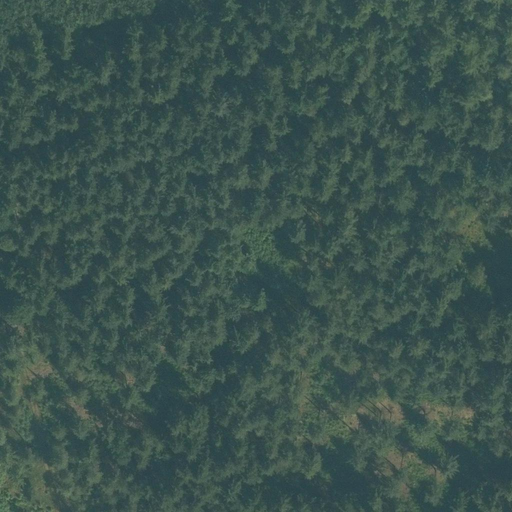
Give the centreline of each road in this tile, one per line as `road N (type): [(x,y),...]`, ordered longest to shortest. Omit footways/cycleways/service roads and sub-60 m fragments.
road 1 (track): [(0,266),(54,511)]
road 2 (track): [(167,0),(0,30)]
